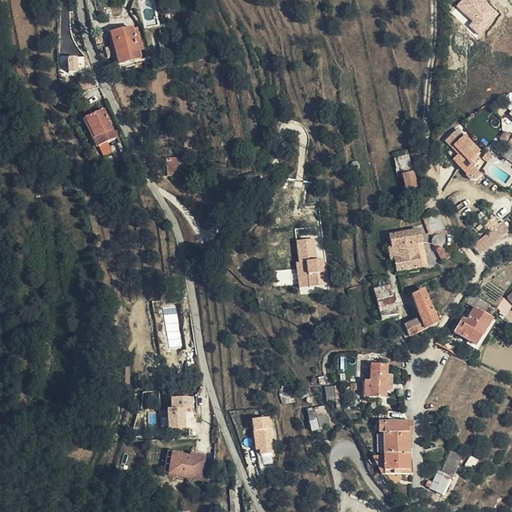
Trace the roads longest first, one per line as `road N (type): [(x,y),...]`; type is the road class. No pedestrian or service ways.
road 1 (residential): [(80,0),(88,46),(176,234),(204,375),(262,511)]
road 2 (residential): [(340,511),(334,461),(342,448),(355,450),(392,511)]
road 3 (residential): [(420,511),(415,423),(428,367)]
